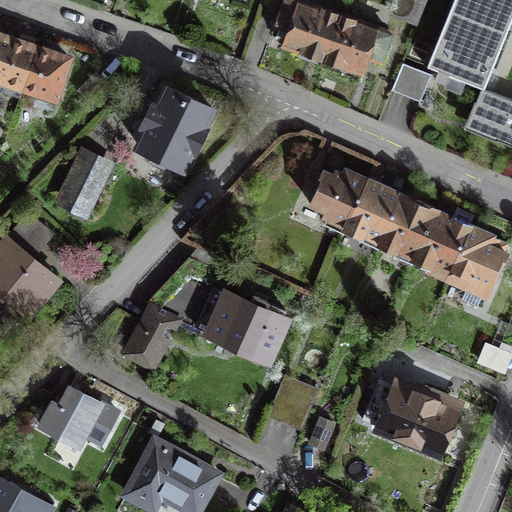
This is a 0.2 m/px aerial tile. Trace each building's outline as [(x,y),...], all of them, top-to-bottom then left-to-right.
[(298,57),(320,64),(339,14),(302,1),(302,0),(285,0),(277,26),(290,30),(283,47),(300,53),(298,57)] [(308,0),(308,1),(337,11),(340,0),(308,0)] [(427,0),(394,0),(391,9),(419,21),(427,0)] [(511,17),(511,0),(454,0),(428,65),(439,69),(435,78),(459,88),(462,79),(482,87),(483,87),(511,17)] [(375,26),(339,14),(320,64),(342,72),(341,74),(358,80),(367,55),(380,60),(390,30),(375,25),(375,26)] [(0,36),(0,78),(23,86),(36,46),(0,35),(0,36)] [(68,57),(36,46),(23,86),(56,96),(68,57)] [(95,72),(79,88),(89,98),(105,81),(95,72)] [(212,106),(158,83),(127,156),(180,179),(212,106)] [(511,98),(483,87),(482,87),(467,125),(511,143),(511,98)] [(109,163),(82,150),(56,203),(83,216),(109,163)] [(301,213),(341,231),(366,174),(327,157),(301,213)] [(401,190),(366,174),(341,231),(376,246),(401,190)] [(437,206),(401,190),(376,246),(411,263),(437,206)] [(469,220),(437,206),(411,263),(444,277),(469,220)] [(53,233),(28,211),(0,242),(0,262),(3,265),(0,267),(0,291),(27,315),(59,279),(33,256),(53,233)] [(510,238),(469,220),(444,277),(485,294),(510,238)] [(251,301),(227,291),(230,282),(191,264),(153,305),(151,304),(142,322),(159,331),(161,332),(160,334),(165,336),(175,317),(181,320),(178,325),(205,339),(208,332),(269,360),(270,358),(268,357),(287,317),(264,307),(268,300),(254,294),(251,301)] [(159,331),(142,322),(126,352),(153,366),(161,352),(151,347),(159,331)] [(318,389),(286,375),(269,415),(301,428),(318,389)] [(398,383),(382,377),(367,411),(384,418),(380,427),(439,451),(449,427),(446,425),(454,405),(399,382),(398,383)] [(118,411),(70,385),(60,404),(54,401),(41,425),(61,436),(68,424),(102,442),(118,411)] [(334,422),(320,417),(310,442),(324,448),(334,422)] [(195,511),(217,472),(156,439),(127,492),(145,502),(152,489),(195,511)] [(48,511),(52,506),(0,476),(0,511),(48,511)] [(302,511),(303,510),(288,503),(284,511),(302,511)]
